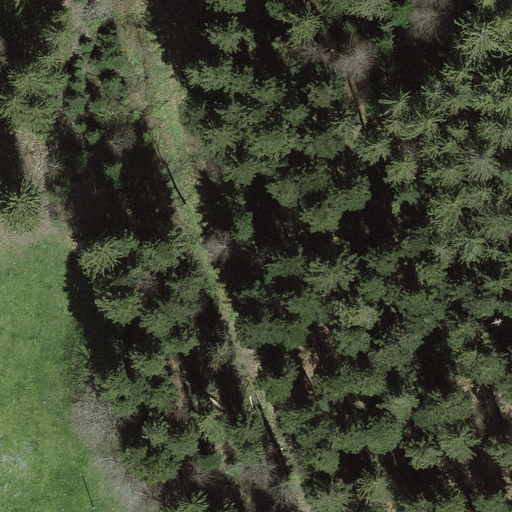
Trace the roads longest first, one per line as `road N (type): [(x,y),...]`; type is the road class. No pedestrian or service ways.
road 1 (track): [(148,0),(201,214),(324,511)]
road 2 (track): [(245,0),(350,174),(511,282)]
